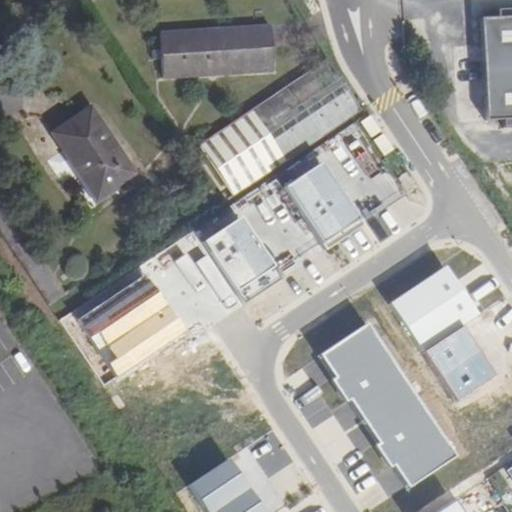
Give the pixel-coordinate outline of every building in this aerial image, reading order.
[(511,21),(478,23),(484,124),(511,122),(511,21)] [(269,27),(159,33),(160,49),(161,59),(162,79),(272,73),(269,27)] [(161,59),(160,49),(151,49),(152,60),(161,59)] [(328,60),(198,147),(232,198),(361,111),(328,60)] [(89,110),(52,135),(97,200),(134,176),(89,110)]
